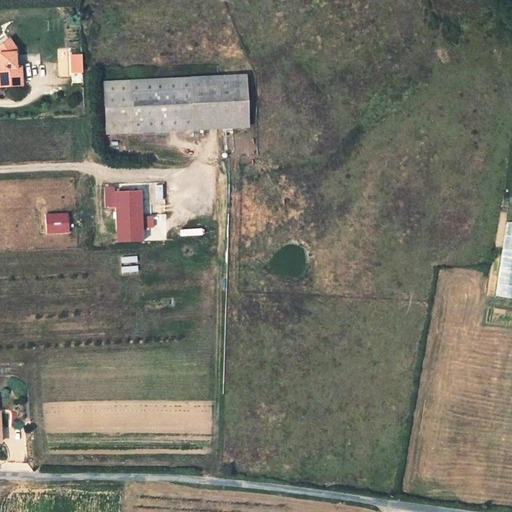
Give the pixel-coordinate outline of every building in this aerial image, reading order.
[(0,88),(22,88),(20,43),(0,44),(0,88)] [(84,74),(83,54),(71,55),(71,74),(84,74)] [(244,75),(216,76),(107,82),(108,131),(213,127),(221,127),(247,126),(244,75)] [(140,190),(114,191),(116,242),(142,241),(140,190)] [(71,232),(70,211),(46,212),(46,233),(71,232)] [(166,216),(146,216),(146,239),(161,239),(166,239),(166,216)] [(495,296),(511,298),(511,222),(506,221),(495,296)]
